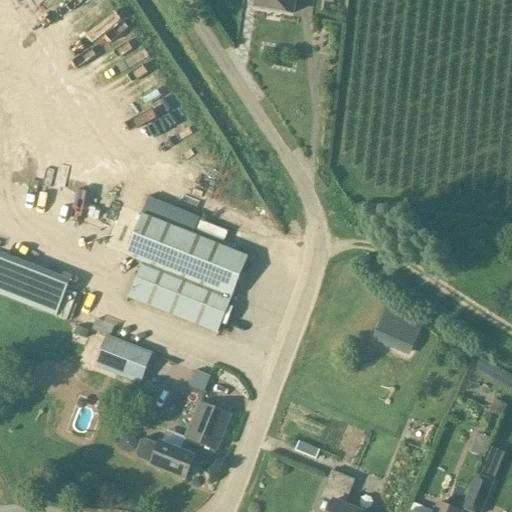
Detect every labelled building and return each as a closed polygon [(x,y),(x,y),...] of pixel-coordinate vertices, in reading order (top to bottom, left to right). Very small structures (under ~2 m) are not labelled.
[(255,0),(254,8),(293,14),(295,0),(255,0)] [(161,222),(194,236),(200,219),(167,206),(161,222)] [(124,258),(140,264),(231,300),(247,259),(141,217),(124,258)] [(67,288),(0,262),(0,295),(55,318),(67,288)] [(231,300),(140,264),(126,299),(217,335),(231,300)] [(410,356),(424,323),(387,307),(372,340),(410,356)] [(141,386),(154,355),(107,336),(95,367),(141,386)] [(511,372),(479,359),(474,369),(511,384),(511,382),(511,372)] [(196,371),(190,387),(206,393),(211,377),(196,371)] [(220,411),(200,403),(180,452),(147,438),(141,441),(136,455),(138,460),(186,479),(194,459),(211,465),(231,415),(229,415),(231,408),(223,404),(220,411)] [(486,456),(491,437),(477,433),(471,452),(486,456)] [(315,460),(319,451),(299,443),(297,447),(295,452),(315,460)] [(497,476),(507,453),(493,447),(483,470),(497,476)] [(358,511),(344,506),(355,481),(331,472),(320,498),(333,503),(329,511),(358,511)] [(476,477),(462,510),(466,511),(482,511),(494,484),(476,477)] [(462,511),(438,502),(433,511),(462,511)]
